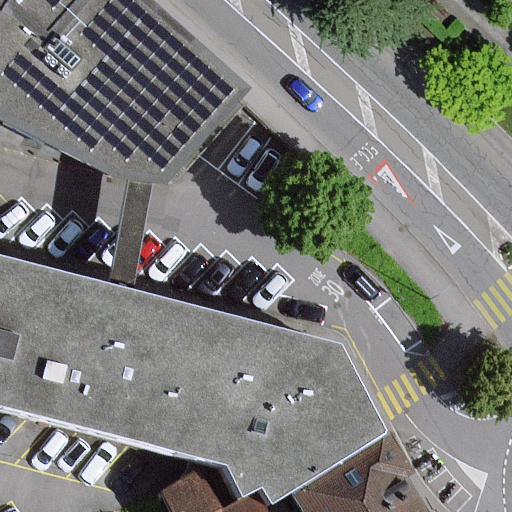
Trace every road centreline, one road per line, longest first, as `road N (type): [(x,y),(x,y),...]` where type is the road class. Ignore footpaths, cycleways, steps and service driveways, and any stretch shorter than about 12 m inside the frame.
road 1 (residential): [(511,464),(430,415),(351,305),(296,260),(248,240),(0,179)]
road 2 (primary): [(195,0),(345,138),(511,315)]
road 3 (primary): [(511,207),(294,0)]
